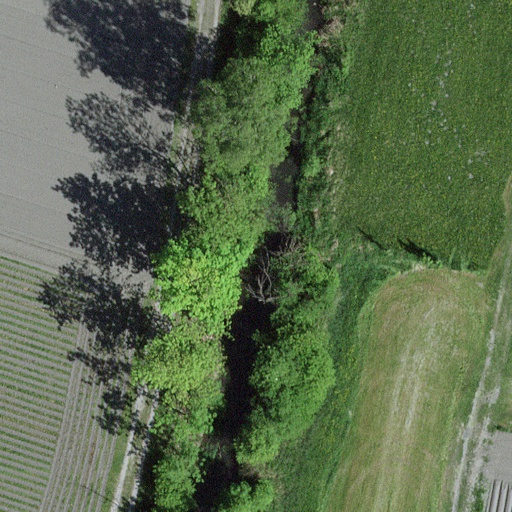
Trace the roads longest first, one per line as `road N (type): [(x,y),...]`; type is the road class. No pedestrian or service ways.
road 1 (track): [(222,0),(122,511)]
road 2 (track): [(469,511),(511,282)]
